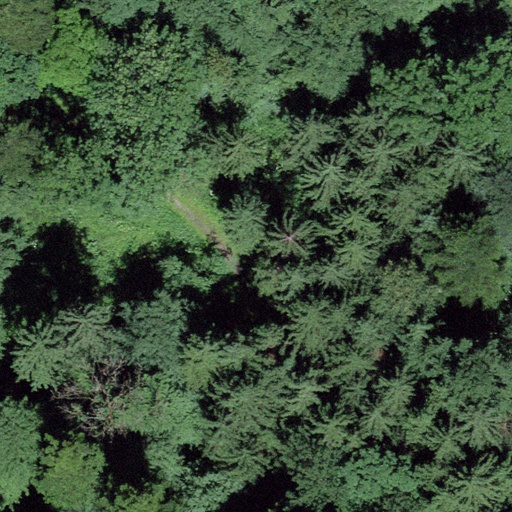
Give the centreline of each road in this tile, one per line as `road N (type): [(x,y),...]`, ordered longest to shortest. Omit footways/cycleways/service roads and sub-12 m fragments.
road 1 (track): [(0,84),(148,149),(408,511)]
road 2 (track): [(511,105),(148,149)]
